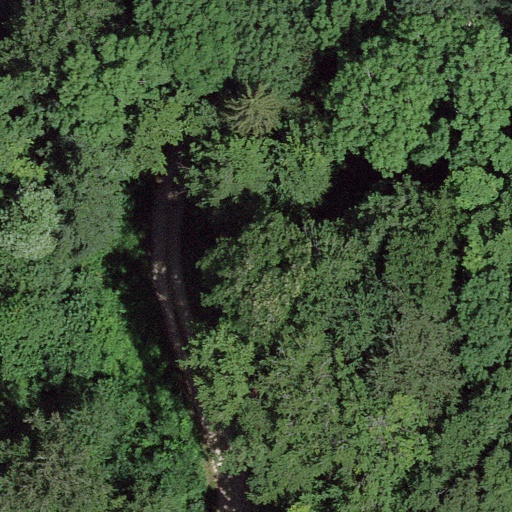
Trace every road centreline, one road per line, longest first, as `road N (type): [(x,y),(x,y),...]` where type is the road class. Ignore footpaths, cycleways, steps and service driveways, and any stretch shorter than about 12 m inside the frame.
road 1 (track): [(264,0),(260,33),(195,140),(177,187),(180,317),(229,453),(231,511)]
road 2 (track): [(260,33),(511,8)]
